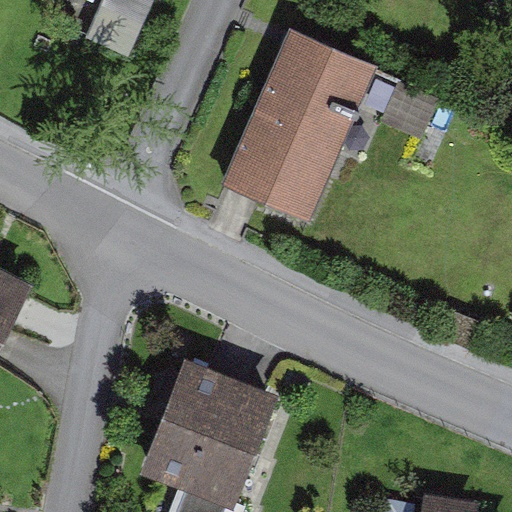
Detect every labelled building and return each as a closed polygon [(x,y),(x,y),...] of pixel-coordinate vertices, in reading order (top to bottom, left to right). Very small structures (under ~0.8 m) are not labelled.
[(99,0),(84,33),(126,52),(149,0),(99,0)] [(372,61),(291,25),(285,39),(224,175),(244,184),(305,211),(372,61)] [(0,266),(0,325),(23,279),(0,266)] [(250,378),(186,351),(172,382),(138,465),(191,487),(180,511),(219,511),(272,387),(250,378)] [(476,511),(478,505),(423,496),(420,511),(476,511)]
